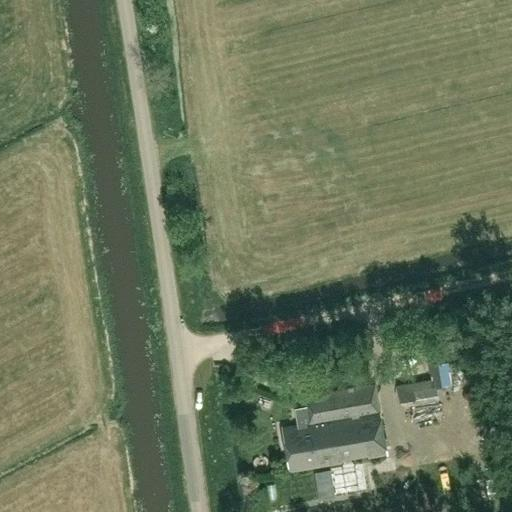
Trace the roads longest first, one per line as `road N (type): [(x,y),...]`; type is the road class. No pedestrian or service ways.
road 1 (unclassified): [(200,511),(120,0)]
road 2 (track): [(511,266),(175,345)]
